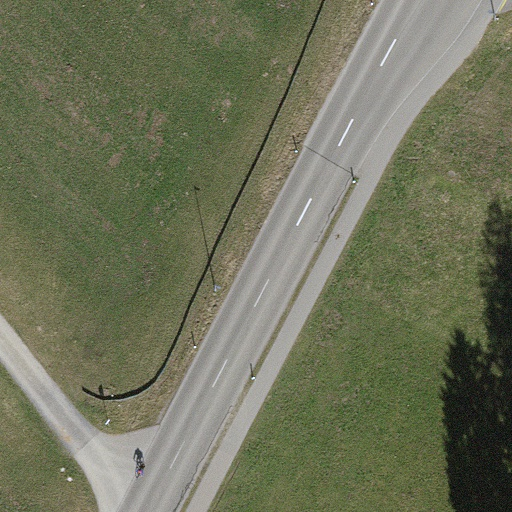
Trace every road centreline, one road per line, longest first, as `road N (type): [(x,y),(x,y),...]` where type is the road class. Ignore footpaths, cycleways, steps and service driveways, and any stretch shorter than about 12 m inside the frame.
road 1 (tertiary): [(152,511),(420,0)]
road 2 (track): [(154,507),(98,459),(0,336)]
